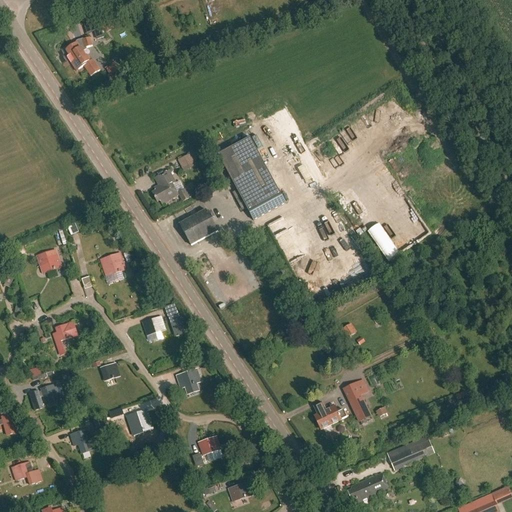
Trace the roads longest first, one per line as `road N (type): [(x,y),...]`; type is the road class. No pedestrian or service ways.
road 1 (tertiary): [(320,491),(18,35)]
road 2 (track): [(399,0),(511,186)]
